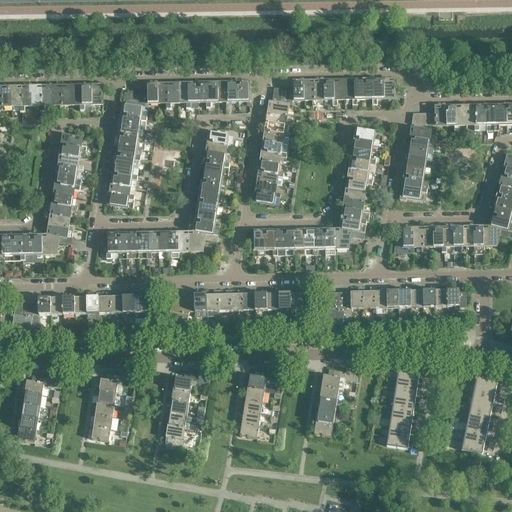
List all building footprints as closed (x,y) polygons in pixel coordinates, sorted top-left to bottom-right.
[(375,101),(375,84),(368,84),(367,81),(362,81),(362,84),(362,88),(365,88),(365,101),(373,101),(375,101)] [(395,100),(395,83),(388,84),(387,81),(382,81),(382,84),(382,87),(385,87),(385,101),(395,100)] [(315,102),(315,85),(308,85),(308,82),(302,83),(302,85),(302,89),(305,89),(305,102),(313,102),(315,102)] [(335,102),(335,85),(328,85),(327,82),(322,82),(322,85),(322,89),(325,88),(325,102),(333,102),(335,102)] [(355,101),(355,84),(348,84),(347,82),(342,82),(342,84),(342,88),(345,88),(345,101),(353,101),(355,101)] [(229,104),(229,87),(221,87),(221,84),(216,84),(216,87),(216,91),(218,91),(219,104),(226,104),(229,104)] [(249,103),(249,86),(241,87),(241,84),(236,84),(236,87),(236,90),(239,90),(239,103),(249,103)] [(345,101),(345,88),(342,88),(342,84),(335,85),(335,102),(333,102),(333,107),(338,107),(337,102),(345,101)] [(365,101),(365,88),(362,88),(362,84),(355,84),(355,101),(353,101),(353,107),(357,107),(357,101),(365,101)] [(385,101),(385,87),(382,87),(382,84),(375,84),(375,101),(373,101),(373,107),(377,107),(377,101),(385,101)] [(169,105),(169,88),(161,88),(161,85),(156,85),(156,88),(156,92),(159,92),(159,105),(166,105),(169,105)] [(189,104),(189,87),(181,88),(181,85),(176,85),(176,88),(176,91),(179,91),(179,105),(186,104),(189,104)] [(209,104),(209,87),(201,87),(201,85),(196,85),(196,87),(196,91),(199,91),(199,104),(206,104),(209,104)] [(305,102),(305,89),(302,89),(302,85),(294,85),(294,89),(295,102),(305,102)] [(325,102),(325,88),(322,89),(322,85),(315,85),(315,102),(313,102),(313,108),(318,108),(317,102),(325,102)] [(63,107),(63,90),(55,90),(55,87),(50,87),(50,90),(50,94),(52,94),(53,107),(60,107),(63,107)] [(83,107),(82,90),(75,90),(75,87),(70,87),(70,90),(70,94),(72,94),(73,107),(80,107),(83,107)] [(103,106),(103,89),(95,89),(95,87),(90,87),(90,89),(90,93),(92,93),(93,106),(103,106)] [(199,104),(199,91),(196,91),(196,87),(189,87),(189,104),(186,104),(187,110),(191,110),(191,104),(199,104)] [(219,104),(218,91),(216,91),(216,87),(209,87),(209,104),(206,104),(207,110),(211,110),(211,104),(219,104)] [(239,103),(239,90),(236,90),(236,87),(229,87),(229,104),(226,104),(227,110),(231,109),(231,104),(239,103)] [(23,108),(23,91),(15,91),(15,88),(10,88),(10,91),(10,95),(13,94),(13,108),(20,108),(23,108)] [(43,107),(43,90),(35,91),(35,88),(30,88),(30,91),(30,94),(33,94),(33,107),(40,107),(43,107)] [(159,105),(159,92),(156,92),(156,88),(148,88),(148,92),(149,105),(159,105)] [(179,105),(179,91),(176,91),(176,88),(169,88),(169,105),(166,105),(167,111),(171,111),(171,105),(179,105)] [(93,106),(92,93),(90,93),(90,89),(82,90),(83,107),(80,107),(80,112),(85,112),(85,106),(93,106)] [(53,107),(52,94),(50,94),(50,90),(43,90),(43,107),(40,107),(40,113),(45,113),(45,107),(53,107)] [(73,107),(72,94),(70,94),(70,90),(63,90),(63,107),(60,107),(60,113),(65,113),(65,107),(73,107)] [(278,106),(281,90),(274,90),(272,105),(278,106)] [(289,101),(288,90),(281,90),(278,106),(289,107),(290,102),(289,101)] [(13,108),(13,94),(10,95),(10,91),(2,91),(2,95),(2,108),(13,108)] [(33,107),(33,94),(30,94),(30,91),(23,91),(23,108),(20,108),(20,114),(25,113),(25,108),(33,107)] [(142,104),(142,92),(135,93),(132,109),(143,110),(143,105),(142,104)] [(132,109),(135,93),(128,93),(128,95),(125,94),(124,100),(127,101),(126,108),(132,109)] [(289,107),(278,106),(272,105),(271,113),(275,113),(274,116),(287,118),(287,120),(293,121),(293,116),(288,115),(289,107)] [(477,127),(476,110),(469,110),(469,107),(464,107),(464,110),(464,114),(467,114),(467,127),(475,127),(477,127)] [(497,127),(497,110),(489,110),(489,107),(484,107),(484,110),(484,113),(487,113),(487,127),(494,127),(497,127)] [(143,110),(132,109),(126,108),(125,115),(128,116),(128,119),(141,121),(141,123),(147,124),(147,119),(141,118),(143,110)] [(457,127),(457,110),(449,110),(449,108),(444,108),(444,111),(444,114),(447,114),(447,127),(454,127),(457,127)] [(507,126),(507,113),(504,113),(504,109),(497,110),(497,127),(494,127),(495,132),(499,132),(499,126),(507,126)] [(467,127),(467,114),(464,114),(464,110),(457,110),(457,127),(454,127),(455,133),(459,133),(459,127),(467,127)] [(487,127),(487,113),(484,113),(484,110),(476,110),(477,127),(475,127),(475,133),(479,133),(479,127),(487,127)] [(447,127),(447,114),(444,114),(444,111),(436,111),(436,115),(437,128),(447,127)] [(286,128),(287,120),(287,118),(274,116),(275,113),(271,113),(268,112),(267,117),(270,118),(269,125),(286,128)] [(140,130),(141,123),(141,121),(128,119),(128,116),(125,115),(122,115),(121,120),(124,121),(123,128),(140,130)] [(420,131),(423,115),(414,115),(412,126),(414,126),(414,130),(420,131)] [(430,126),(430,115),(423,115),(420,131),(431,133),(431,128),(430,126)] [(285,135),(286,128),(269,125),(268,132),(271,133),(271,135),(284,137),(284,140),(290,141),(290,136),(285,135)] [(138,138),(140,130),(123,128),(122,135),(125,136),(125,138),(138,140),(138,143),(143,144),(144,139),(138,138)] [(431,133),(420,131),(414,130),(413,137),(410,137),(409,142),(412,143),(416,143),(416,141),(429,143),(431,133)] [(283,147),(284,140),(284,137),(271,135),(271,133),(268,132),(265,132),(264,137),(267,138),(266,145),(283,147)] [(379,148),(381,135),(375,134),(358,132),(357,140),(360,140),(360,143),(373,145),(373,147),(379,148)] [(137,150),(138,143),(138,140),(125,138),(125,136),(122,135),(119,135),(118,140),(121,140),(120,148),(137,150)] [(232,151),(234,138),(212,135),(211,142),(214,143),(214,146),(227,148),(227,150),(232,151)] [(81,148),(83,140),(66,138),(65,145),(68,146),(68,148),(81,151),(81,153),(86,154),(87,149),(81,148)] [(373,147),(373,145),(360,143),(360,140),(357,140),(354,139),(353,144),(356,145),(355,152),(372,154),(373,147)] [(428,150),(429,143),(416,141),(416,143),(412,143),(411,150),(428,153),(427,155),(433,156),(434,151),(428,150)] [(227,150),(227,148),(214,146),(214,143),(211,142),(208,142),(207,147),(210,148),(209,155),(225,157),(227,150)] [(81,153),(81,151),(68,148),(68,146),(65,145),(62,145),(61,150),(64,151),(63,158),(79,160),(80,153),(81,153)] [(290,148),(283,147),(266,145),(265,152),(268,153),(268,155),(281,157),(281,160),(287,160),(287,156),(288,156),(290,148)] [(135,158),(137,150),(120,148),(119,155),(122,156),(122,158),(135,160),(135,162),(140,163),(141,159),(135,158)] [(426,163),(427,155),(428,153),(411,150),(410,157),(407,157),(406,162),(409,163),(413,163),(413,161),(426,163)] [(280,167),(281,160),(281,157),(268,155),(268,153),(265,152),(262,152),(261,157),(264,157),(263,164),(280,167)] [(370,162),(372,154),(355,152),(354,159),(357,160),(357,162),(370,164),(370,167),(375,167),(376,163),(370,162)] [(135,162),(135,160),(122,158),(122,156),(119,155),(116,155),(115,160),(118,160),(117,167),(133,170),(135,162)] [(224,165),(225,157),(209,155),(208,162),(211,163),(211,165),(224,167),(224,170),(229,170),(230,166),(224,165)] [(78,168),(79,160),(63,158),(61,165),(65,165),(65,168),(78,170),(77,172),(83,173),(84,169),(78,168)] [(370,167),(370,164),(357,162),(357,160),(354,159),(351,159),(350,164),(353,165),(352,172),(369,174),(370,167)] [(425,170),(426,163),(413,161),(413,163),(409,163),(408,170),(425,172),(424,175),(430,176),(431,171),(425,170)] [(224,170),(224,167),(211,165),(211,163),(208,162),(205,162),(204,167),(207,167),(206,174),(222,177),(224,170)] [(278,175),(280,167),(263,164),(262,172),(265,172),(265,175),(278,177),(278,179),(283,180),(284,175),(278,175)] [(77,172),(78,170),(65,168),(65,165),(61,165),(59,165),(58,170),(61,170),(59,177),(76,180),(77,172)] [(132,177),(133,170),(117,167),(115,175),(119,175),(119,178),(132,180),(132,182),(137,183),(138,178),(132,177)] [(423,182),(424,175),(425,172),(408,170),(407,177),(404,177),(403,182),(406,182),(409,183),(410,180),(423,182)] [(278,179),(278,177),(265,175),(265,172),(262,172),(259,171),(258,177),(261,177),(260,184),(277,187),(278,179)] [(367,182),(369,174),(352,172),(351,179),(354,180),(354,182),(367,184),(367,187),(372,187),(373,183),(367,182)] [(132,182),(132,180),(119,178),(119,175),(115,175),(113,174),(112,180),(115,180),(114,187),(130,190),(132,182)] [(228,178),(222,177),(206,174),(204,182),(208,182),(208,185),(221,187),(221,189),(226,190),(228,178)] [(75,187),(76,180),(59,177),(58,185),(62,185),(62,188),(75,190),(74,192),(80,193),(81,188),(75,187)] [(511,181),(508,181),(508,178),(505,177),(502,177),(501,182),(503,182),(502,189),(511,192),(511,181)] [(367,187),(367,184),(354,182),(354,180),(351,179),(348,179),(347,184),(350,184),(349,191),(366,194),(367,187)] [(422,190),(423,182),(410,180),(409,183),(406,182),(405,190),(421,192),(421,195),(427,195),(427,191),(422,190)] [(221,189),(221,187),(208,185),(208,182),(204,182),(202,181),(201,187),(204,187),(202,194),(219,197),(221,189)] [(74,192),(75,190),(62,188),(62,185),(58,185),(56,184),(55,190),(57,190),(56,197),(73,200),(74,192)] [(275,194),(276,187),(277,187),(260,184),(259,192),(262,192),(262,195),(275,197),(275,199),(280,200),(281,195),(275,194)] [(129,197),(130,190),(114,187),(112,194),(116,195),(116,197),(129,200),(128,202),(133,203),(134,203),(135,198),(129,197)] [(511,192),(502,189),(500,197),(503,198),(503,200),(511,202),(511,192)] [(420,202),(421,195),(421,192),(405,190),(404,197),(401,196),(400,202),(407,203),(407,200),(420,202)] [(273,207),(275,199),(275,197),(262,195),(262,192),(259,192),(256,191),(255,196),(258,197),(257,204),(273,207)] [(364,201),(366,194),(349,191),(348,199),(351,199),(351,202),(364,204),(364,206),(369,207),(370,202),(364,201)] [(133,203),(128,202),(129,200),(116,197),(116,195),(112,194),(110,194),(109,199),(112,200),(110,207),(132,211),(133,203)] [(218,204),(219,197),(202,194),(201,202),(205,202),(205,205),(218,207),(217,209),(223,210),(224,205),(218,204)] [(511,202),(503,200),(503,198),(500,197),(497,196),(496,201),(498,202),(496,209),(511,212),(511,202)] [(72,207),(73,200),(56,197),(55,204),(59,205),(58,208),(72,210),(71,212),(77,213),(78,208),(72,207)] [(364,206),(364,204),(351,202),(351,199),(348,199),(345,198),(344,204),(347,204),(346,211),(362,214),(364,206)] [(216,216),(217,209),(218,207),(205,205),(205,202),(201,202),(199,201),(198,206),(201,207),(199,214),(216,216)] [(71,212),(72,210),(58,208),(59,205),(55,204),(53,204),(52,209),(54,210),(53,217),(70,219),(71,212)] [(511,220),(511,216),(511,212),(496,209),(495,216),(498,217),(497,219),(510,223),(510,225),(511,225),(511,220)] [(361,221),(362,214),(346,211),(344,218),(348,219),(348,221),(361,224),(360,226),(366,227),(367,222),(361,221)] [(215,224),(216,216),(199,214),(198,221),(202,222),(201,224),(215,226),(214,229),(220,230),(221,225),(215,224)] [(511,225),(510,225),(510,223),(497,219),(498,217),(495,216),(492,215),(491,220),(493,221),(491,228),(501,231),(511,233),(511,225)] [(69,227),(70,219),(53,217),(52,224),(56,225),(55,227),(69,229),(68,232),(74,233),(75,228),(69,227)] [(366,227),(360,226),(361,224),(348,221),(348,219),(344,218),(342,218),(341,223),(344,224),(342,231),(352,232),(359,233),(365,234),(366,227)] [(213,236),(214,229),(215,226),(201,224),(202,222),(198,221),(196,221),(195,226),(197,227),(196,234),(206,235),(213,236)] [(68,232),(69,229),(55,227),(56,225),(52,224),(49,224),(49,229),(51,230),(50,237),(59,238),(67,239),(68,232)] [(484,248),(484,231),(476,231),(476,228),(471,228),(471,231),(471,235),(474,235),(474,248),(484,248)] [(496,247),(499,237),(501,231),(491,228),(491,231),(484,231),(484,248),(496,247)] [(444,249),(444,232),(437,232),(437,229),(431,229),(431,232),(431,236),(434,236),(434,249),(442,249),(444,249)] [(464,248),(464,231),(456,231),(456,229),(451,229),(451,232),(451,235),(454,235),(454,248),(461,248),(464,248)] [(424,249),(424,232),(417,232),(417,230),(411,230),(411,232),(411,236),(414,236),(414,249),(422,249),(424,249)] [(315,251),(315,234),(308,234),(308,231),(302,232),(302,234),(303,238),(305,238),(305,251),(313,251),(315,251)] [(335,251),(335,234),(328,234),(328,231),(322,231),(322,234),(323,238),(325,238),(325,251),(335,251)] [(349,250),(351,239),(352,232),(342,231),(342,234),(335,234),(335,251),(349,250)] [(474,248),(474,235),(471,235),(471,231),(464,231),(464,248),(461,248),(462,254),(466,254),(466,248),(474,248)] [(511,240),(511,238),(511,233),(501,231),(499,237),(511,240)] [(275,252),(275,235),(268,235),(268,232),(263,232),(263,235),(263,239),(265,239),(265,252),(273,252),(275,252)] [(295,251),(295,234),(288,235),(288,232),(282,232),(282,235),(283,238),(285,238),(285,252),(293,251),(295,251)] [(364,241),(365,235),(365,234),(359,233),(352,232),(351,239),(364,241)] [(414,249),(414,236),(411,236),(411,232),(403,232),(404,249),(402,249),(402,255),(406,255),(406,249),(414,249)] [(434,249),(434,236),(431,236),(431,232),(424,232),(424,249),(422,249),(422,255),(426,255),(426,249),(434,249)] [(454,248),(454,235),(451,235),(451,232),(444,232),(444,249),(442,249),(442,254),(446,254),(446,249),(454,248)] [(169,254),(169,237),(162,237),(162,234),(156,234),(156,237),(156,241),(159,241),(159,254),(167,254),(169,254)] [(189,254),(189,237),(182,237),(182,234),(176,234),(176,237),(176,240),(179,240),(179,254),(189,254)] [(203,253),(205,242),(206,235),(196,234),(196,236),(189,237),(189,254),(203,253)] [(305,251),(305,238),(303,238),(302,234),(295,234),(295,251),(293,251),(293,257),(298,257),(298,251),(305,251)] [(325,251),(325,238),(323,238),(322,234),(315,234),(315,251),(313,251),(313,257),(318,257),(318,251),(325,251)] [(129,255),(129,238),(122,238),(122,235),(116,235),(116,238),(116,242),(119,242),(119,255),(127,255),(129,255)] [(149,254),(149,237),(142,237),(142,235),(136,235),(136,238),(136,241),(139,241),(139,255),(147,254),(149,254)] [(218,244),(219,238),(219,237),(213,236),(206,235),(205,242),(218,244)] [(265,252),(265,239),(263,239),(263,235),(255,235),(255,252),(253,252),(253,258),(258,258),(258,252),(265,252)] [(285,252),(285,238),(283,238),(282,235),(275,235),(275,252),(273,252),(273,258),(278,258),(278,252),(285,252)] [(23,257),(23,240),(16,240),(15,237),(10,237),(10,240),(10,244),(12,244),(13,257),(21,257),(23,257)] [(43,256),(43,239),(36,240),(36,237),(30,237),(30,240),(30,243),(32,243),(33,257),(43,256)] [(57,256),(58,245),(59,238),(50,237),(50,239),(43,239),(43,256),(57,256)] [(159,254),(159,241),(156,241),(156,237),(149,237),(149,254),(147,254),(147,260),(152,260),(152,254),(159,254)] [(179,254),(179,240),(176,240),(176,237),(169,237),(169,254),(167,254),(167,260),(172,260),(172,254),(179,254)] [(72,247),(73,241),(73,240),(67,239),(59,238),(58,245),(72,247)] [(119,255),(119,242),(116,242),(116,238),(109,238),(109,255),(107,255),(107,261),(112,261),(112,255),(119,255)] [(139,255),(139,241),(136,241),(136,238),(129,238),(129,255),(127,255),(127,261),(132,260),(132,255),(139,255)] [(13,257),(12,244),(10,244),(10,240),(3,240),(3,257),(1,257),(1,263),(6,263),(5,257),(13,257)] [(33,257),(32,243),(30,243),(30,240),(23,240),(23,257),(21,257),(21,263),(26,262),(25,257),(33,257)] [(448,309),(447,292),(450,292),(449,288),(448,288),(448,287),(445,288),(445,292),(437,292),(435,292),(436,309),(448,309)] [(467,311),(467,295),(461,295),(461,292),(461,288),(460,287),(456,287),(457,292),(450,292),(447,292),(448,309),(460,308),(460,311),(467,311)] [(412,309),(411,293),(413,293),(413,289),(412,289),(412,288),(409,288),(409,293),(401,293),(399,293),(400,310),(412,309)] [(424,309),(423,293),(425,292),(425,289),(424,288),(421,288),(421,293),(413,293),(411,293),(412,309),(424,309)] [(436,309),(435,292),(437,292),(437,288),(436,288),(435,288),(433,288),(433,292),(425,292),(423,293),(424,309),(436,309)] [(364,310),(363,294),(365,294),(365,290),(364,290),(364,289),(361,289),(361,294),(351,294),(351,311),(364,310)] [(376,310),(375,294),(377,293),(377,290),(376,289),(373,289),(373,294),(365,294),(363,294),(364,310),(376,310)] [(388,310),(387,293),(389,293),(389,290),(389,289),(388,289),(385,289),(385,293),(377,293),(375,294),(376,310),(388,310)] [(400,310),(399,293),(401,293),(401,289),(400,289),(397,289),(397,293),(389,293),(387,293),(388,310),(400,310)] [(311,314),(310,298),(305,298),(305,295),(305,291),(304,290),(301,291),(301,295),(294,295),(291,295),(292,312),(304,311),(304,314),(311,314)] [(256,312),(255,296),(257,296),(257,292),(256,292),(256,291),(253,291),(253,296),(245,296),(243,296),(244,313),(256,312)] [(268,312),(267,296),(270,296),(269,292),(268,291),(265,291),(265,296),(257,296),(255,296),(256,312),(268,312)] [(280,312),(279,295),(281,295),(281,292),(281,291),(280,291),(277,291),(277,295),(270,296),(267,296),(268,312),(280,312)] [(292,312),(291,295),(294,295),(293,291),(292,291),(289,291),(289,295),(281,295),(279,295),(280,312),(292,312)] [(208,314),(207,297),(209,297),(208,293),(208,292),(204,292),(205,297),(195,297),(195,301),(195,314),(208,314)] [(220,313),(219,297),(221,297),(221,293),(220,292),(216,292),(217,297),(209,297),(207,297),(208,314),(220,313)] [(232,313),(231,296),(233,296),(233,292),(232,292),(229,292),(229,296),(221,297),(219,297),(220,313),(232,313)] [(244,313),(243,296),(245,296),(245,292),(244,292),(241,292),(241,296),(233,296),(231,296),(232,313),(244,313)] [(148,314),(148,302),(149,302),(149,298),(148,294),(148,293),(144,293),(145,298),(137,298),(135,298),(135,315),(148,314)] [(100,315),(99,299),(101,299),(100,295),(100,294),(96,294),(97,299),(89,299),(87,299),(88,316),(100,315)] [(112,315),(111,299),(113,299),(113,295),(112,294),(108,294),(109,299),(101,299),(99,299),(100,315),(112,315)] [(124,315),(123,298),(125,298),(124,294),(123,294),(120,294),(121,298),(113,299),(111,299),(112,315),(124,315)] [(135,315),(135,298),(137,298),(136,294),(132,294),(132,298),(125,298),(123,298),(124,315),(135,315)] [(339,310),(338,294),(329,294),(327,310),(337,312),(339,310)] [(51,316),(51,300),(53,300),(53,296),(52,296),(52,295),(49,295),(49,300),(39,300),(39,304),(39,316),(39,317),(51,316)] [(64,316),(63,300),(65,300),(64,296),(64,295),(60,295),(61,300),(53,300),(51,300),(51,316),(64,316)] [(76,316),(75,299),(77,299),(77,296),(76,295),(73,295),(73,299),(65,300),(63,300),(64,316),(76,316)] [(88,316),(87,299),(89,299),(89,295),(88,295),(84,295),(85,299),(77,299),(75,299),(76,316),(88,316)] [(183,314),(183,301),(172,301),(171,313),(181,315),(183,314)] [(27,317),(26,304),(17,304),(15,316),(25,318),(27,317)] [(351,322),(351,311),(345,311),(345,310),(339,310),(337,312),(327,310),(326,310),(324,324),(343,326),(343,322),(351,322)] [(187,329),(189,314),(189,313),(183,314),(181,315),(171,313),(170,313),(168,327),(187,329)] [(31,328),(33,317),(33,316),(27,317),(25,318),(15,316),(14,316),(12,330),(31,333),(31,328)] [(39,328),(39,317),(39,316),(33,317),(31,328),(39,328)] [(351,383),(353,370),(346,369),(346,374),(345,380),(345,382),(351,383)] [(357,384),(359,371),(353,370),(351,383),(357,384)] [(277,385),(279,372),(272,371),(272,375),(271,382),(270,384),(277,385)] [(341,379),(342,373),(329,371),(328,377),(341,379)] [(418,384),(420,374),(399,371),(397,381),(418,384)] [(203,386),(205,373),(198,372),(198,377),(197,383),(196,385),(203,386)] [(267,381),(268,374),(255,372),(254,379),(267,381)] [(283,386),(285,373),(279,372),(277,385),(283,386)] [(209,387),(211,374),(205,373),(203,386),(209,387)] [(129,388),(131,375),(124,374),(123,378),(122,385),(122,387),(129,388)] [(193,382),(193,376),(181,374),(180,380),(193,382)] [(54,389),(56,376),(50,375),(49,380),(50,380),(49,386),(48,386),(48,388),(54,389)] [(119,384),(120,377),(107,375),(106,382),(119,384)] [(135,389),(137,376),(131,375),(129,388),(135,389)] [(61,390),(63,377),(56,376),(54,389),(61,390)] [(496,390),(498,380),(478,376),(476,386),(496,390)] [(44,385),(45,379),(33,377),(32,383),(44,385)] [(339,391),(341,380),(341,379),(328,377),(324,377),(322,389),(339,391)] [(265,393),(267,381),(254,379),(250,378),(248,390),(265,393)] [(191,394),(192,382),(193,382),(180,380),(175,380),(174,392),(191,394)] [(117,396),(119,384),(106,382),(101,381),(100,393),(117,396)] [(417,394),(418,384),(397,381),(396,391),(417,394)] [(43,397),(44,386),(44,385),(32,383),(27,383),(25,395),(43,397)] [(494,400),(496,390),(476,386),(474,395),(494,400)] [(337,403),(339,391),(322,389),(320,401),(337,403)] [(263,405),(265,393),(248,390),(246,402),(263,405)] [(415,403),(417,394),(396,391),(394,400),(415,403)] [(189,406),(191,394),(174,392),(172,404),(189,406)] [(115,408),(117,396),(100,393),(98,405),(115,408)] [(41,409),(43,397),(25,395),(24,407),(41,409)] [(492,409),(494,400),(474,395),(472,405),(492,409)] [(414,413),(415,403),(394,400),(393,410),(414,413)] [(335,415),(337,403),(320,401),(318,412),(335,415)] [(261,417),(263,405),(246,402),(244,414),(261,417)] [(187,418),(189,406),(172,404),(170,415),(187,418)] [(113,420),(115,408),(98,405),(96,417),(113,420)] [(490,418),(492,409),(472,405),(470,414),(490,418)] [(39,421),(41,409),(24,407),(22,418),(39,421)] [(412,422),(414,413),(393,410),(391,419),(412,422)] [(333,427),(335,415),(318,412),(316,424),(333,427)] [(259,428),(261,417),(244,414),(242,426),(259,428)] [(488,428),(490,418),(470,414),(468,423),(488,428)] [(185,430),(187,418),(170,415),(168,427),(185,430)] [(111,431),(113,420),(96,417),(94,429),(111,431)] [(37,433),(39,421),(22,418),(20,430),(37,433)] [(411,432),(412,422),(391,419),(390,429),(411,432)] [(487,437),(488,428),(468,423),(466,433),(487,437)] [(332,439),(333,427),(316,424),(314,436),(332,439)] [(257,441),(259,428),(242,426),(240,438),(257,441)] [(182,449),(185,430),(168,427),(166,440),(172,440),(170,447),(182,449)] [(109,444),(111,431),(94,429),(92,441),(109,444)] [(409,441),(411,432),(390,429),(388,438),(409,441)] [(35,445),(37,433),(20,430),(18,442),(35,445)] [(485,446),(487,437),(466,433),(464,442),(485,446)] [(408,451),(409,441),(388,438),(387,448),(408,451)] [(483,456),(485,446),(464,442),(462,452),(483,456)]
